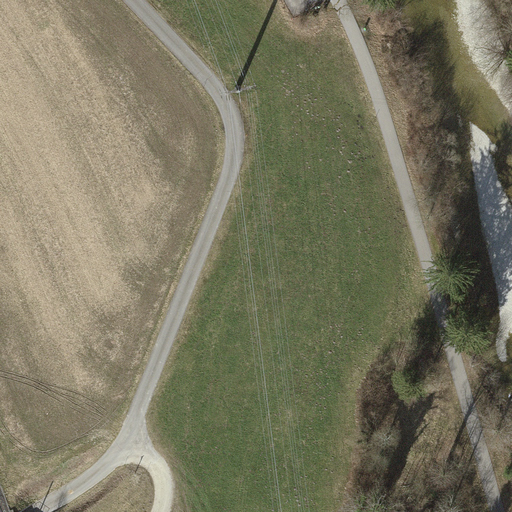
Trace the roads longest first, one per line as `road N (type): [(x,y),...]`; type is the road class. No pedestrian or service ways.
road 1 (track): [(133,0),(226,102),(237,137),(231,179),(129,438),(112,461),(40,511)]
road 2 (track): [(335,0),(393,143),(495,511)]
